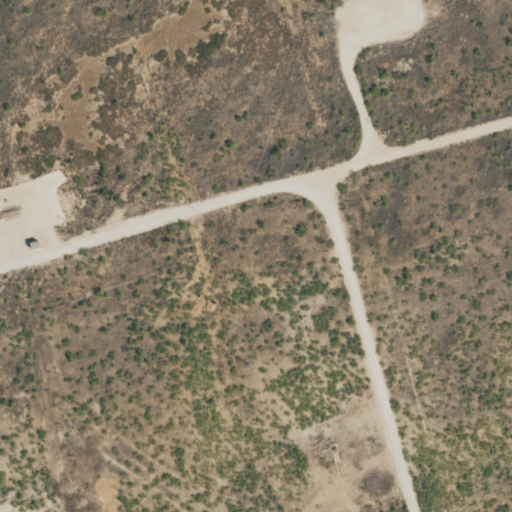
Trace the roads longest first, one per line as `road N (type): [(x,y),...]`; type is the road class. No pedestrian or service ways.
road 1 (track): [(511,124),(0,267)]
road 2 (track): [(414,511),(322,178)]
